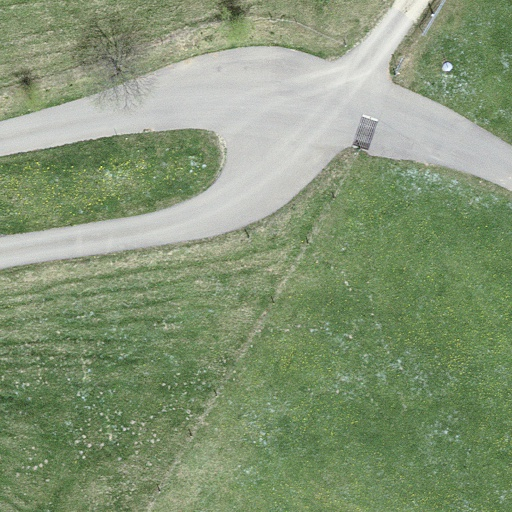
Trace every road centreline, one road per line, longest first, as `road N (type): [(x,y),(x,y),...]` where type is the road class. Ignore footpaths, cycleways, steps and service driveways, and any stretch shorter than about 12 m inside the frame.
road 1 (track): [(511,163),(388,108),(275,91),(200,97),(0,136)]
road 2 (track): [(406,0),(336,96),(251,175),(212,199),(0,248)]
